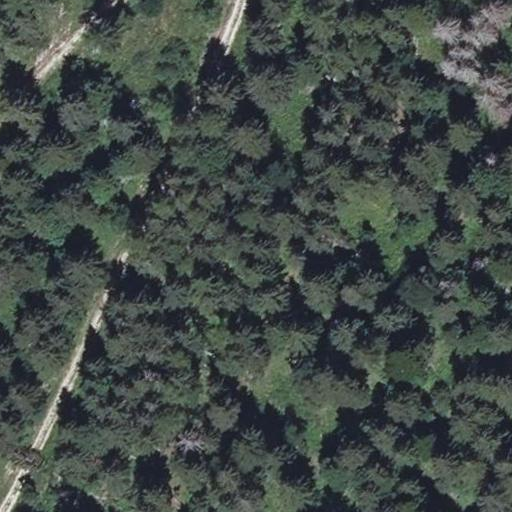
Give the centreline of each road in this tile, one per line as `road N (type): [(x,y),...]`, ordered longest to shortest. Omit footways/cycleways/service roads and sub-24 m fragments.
road 1 (track): [(2,511),(195,121),(242,0)]
road 2 (track): [(113,0),(0,132)]
